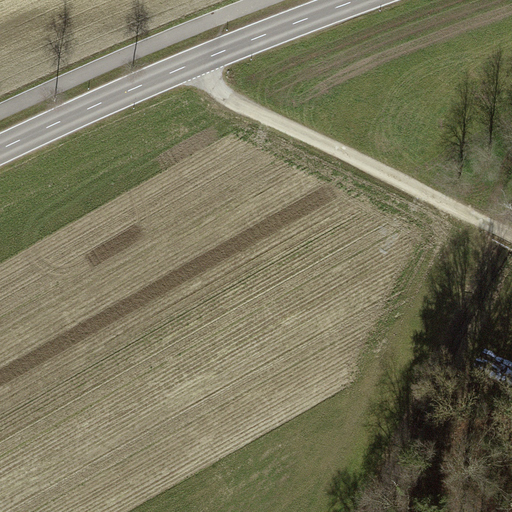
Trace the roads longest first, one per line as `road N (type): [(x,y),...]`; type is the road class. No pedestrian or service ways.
road 1 (secondary): [(0,154),(375,0)]
road 2 (track): [(511,240),(233,103),(201,67)]
